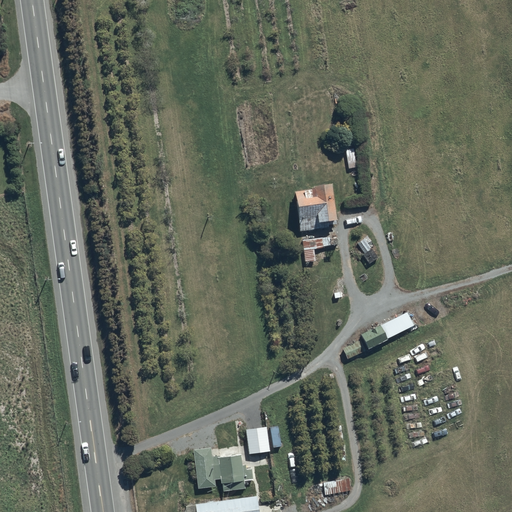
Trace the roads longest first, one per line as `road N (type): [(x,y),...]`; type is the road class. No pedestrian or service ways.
road 1 (secondary): [(103,511),(32,0)]
road 2 (track): [(361,309),(511,267)]
